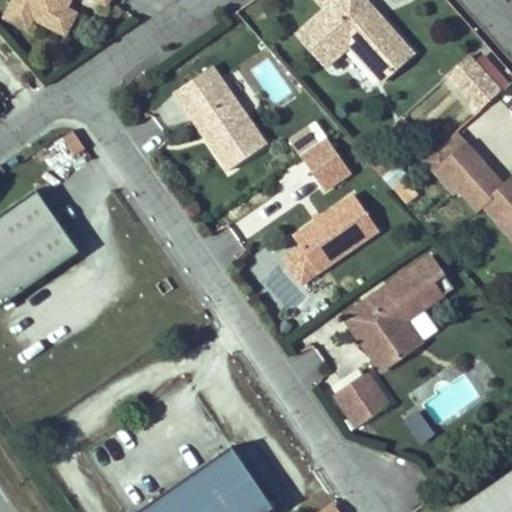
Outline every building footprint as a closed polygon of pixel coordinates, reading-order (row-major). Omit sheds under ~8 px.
[(30,33),(36,22),(24,16),(31,0),(17,0),(7,21),(30,33)] [(31,0),(24,16),(36,22),(67,38),(79,17),(68,11),(73,0),(91,0),(109,9),(114,0),(31,0)] [(384,84),(417,55),(369,0),(316,0),(324,8),(295,32),(330,68),(352,48),(384,84)] [(502,88),(472,53),(442,78),(473,113),(502,88)] [(212,70),(175,96),(195,124),(201,120),(217,143),(211,147),(231,175),(268,148),(212,70)] [(87,146),(74,125),(69,128),(85,147),(87,146)] [(85,147),(69,128),(64,131),(78,151),(85,147)] [(329,139),(303,158),(327,192),(354,173),(329,139)] [(451,161),(441,149),(426,163),(436,174),(455,196),(460,191),(479,213),(485,208),(511,237),(511,180),(505,187),(467,146),(451,161)] [(0,307),(80,252),(35,187),(0,210),(0,307)] [(380,232),(355,197),(294,239),(302,250),(319,275),(380,232)] [(319,275),(302,250),(285,261),(303,286),(319,275)] [(432,258),(344,319),(383,373),(411,353),(396,331),(408,323),(454,290),(432,258)] [(408,323),(396,331),(411,353),(424,345),(408,323)] [(304,380),(323,368),(311,350),(293,362),(304,380)] [(333,394),(356,427),(389,405),(366,371),(333,394)] [(420,444),(436,434),(419,408),(403,418),(420,444)] [(269,511),(276,507),(246,463),(233,446),(227,451),(174,489),(140,511),(269,511)] [(511,511),(511,475),(467,506),(458,511),(511,511)] [(340,511),(332,501),(316,511),(340,511)]
